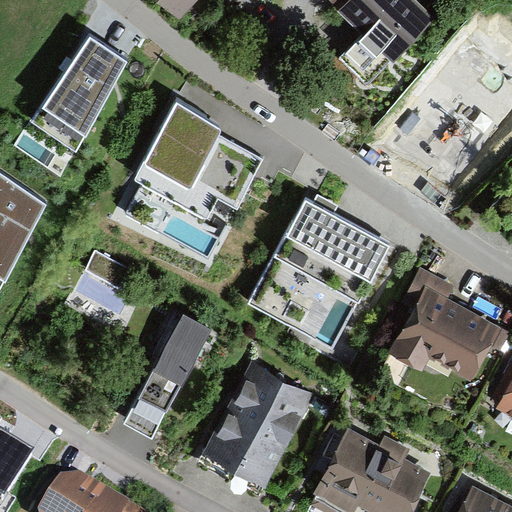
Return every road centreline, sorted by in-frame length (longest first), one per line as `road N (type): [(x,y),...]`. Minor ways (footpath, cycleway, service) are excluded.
road 1 (residential): [(118,0),(511,274)]
road 2 (residential): [(0,378),(107,452),(218,511)]
